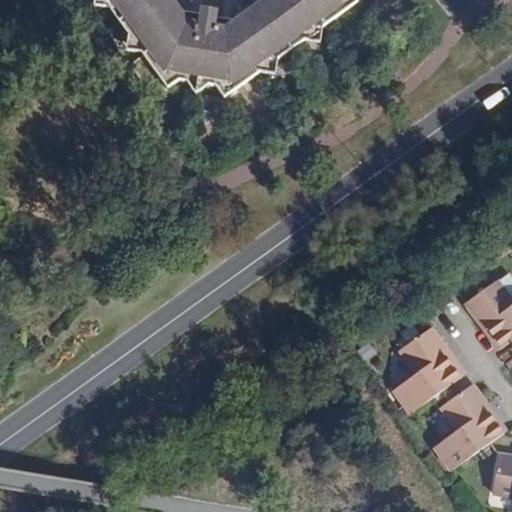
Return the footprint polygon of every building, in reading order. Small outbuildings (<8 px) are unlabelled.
[(104,0),(168,89),(186,75),(213,80),(225,98),(359,2),(357,0),(265,0),(237,20),(236,20),(217,16),(218,11),(203,8),(201,13),(184,10),(182,10),(174,0),(104,0)] [(511,272),(499,282),(511,300),(511,272)] [(498,281),(466,303),(480,321),(481,320),(488,329),(501,347),(499,349),(500,350),(511,341),(511,300),(499,282),(498,281)] [(432,329),(401,350),(418,374),(394,391),(410,414),(411,415),(465,375),(465,374),(463,375),(448,355),(443,348),(445,346),(432,329)] [(435,448),(452,471),(506,432),(506,431),(504,432),(489,411),(484,404),(486,403),(473,385),(442,408),(459,431),(435,448)] [(511,457),(500,455),(494,493),(511,496),(511,457)]
